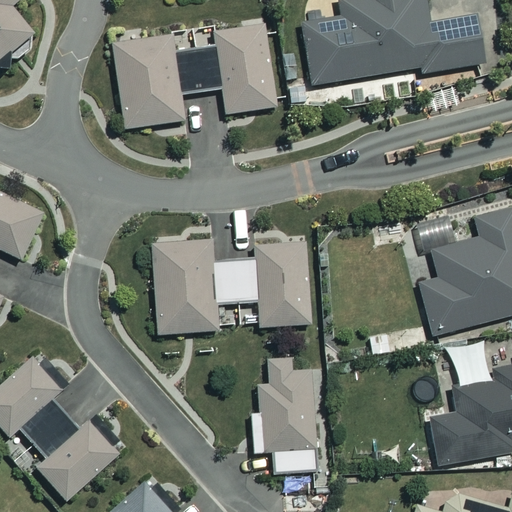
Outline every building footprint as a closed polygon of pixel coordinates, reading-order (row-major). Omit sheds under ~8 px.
[(0,0),(0,68),(43,32),(18,0),(0,0)] [(427,24),(422,0),(336,0),(340,18),(299,24),(309,85),(419,68),(419,73),(479,64),(472,17),(427,24)] [(171,57),(168,36),(109,45),(122,129),(181,120),(177,94),(219,88),(223,114),(274,106),(261,25),(210,33),(213,50),(171,57)] [(0,298),(1,297),(0,297),(0,250),(19,259),(40,215),(0,196),(0,298)] [(511,211),(472,222),(477,240),(430,253),(437,280),(417,285),(431,338),(511,316),(511,211)] [(150,242),(154,334),(309,327),(305,241),(253,244),(253,260),(213,262),(212,240),(150,242)] [(308,357),(266,360),(267,385),(255,385),(256,415),(247,415),(250,456),(270,455),(271,476),(313,474),(308,357)] [(511,357),(484,363),(487,383),(447,390),(452,413),(425,418),(434,466),(511,451),(511,447),(511,444),(511,443),(511,357)] [(51,396),(58,390),(31,359),(0,384),(0,430),(5,436),(16,426),(44,459),(34,469),(62,500),(115,454),(86,422),(79,428),(51,396)] [(166,511),(140,483),(109,511),(166,511)] [(511,511),(511,494),(509,493),(504,510),(445,492),(439,511),(433,511),(415,507),(413,511),(511,511)]
